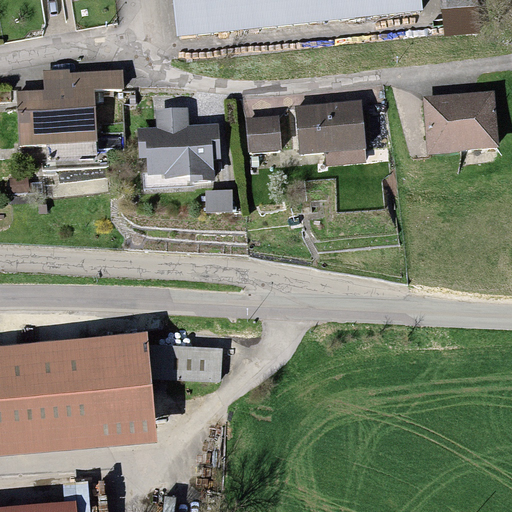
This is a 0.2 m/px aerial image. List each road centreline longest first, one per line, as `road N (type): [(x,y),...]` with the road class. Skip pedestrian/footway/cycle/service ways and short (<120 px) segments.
road 1 (residential): [(0,62),(139,39),(160,83),(245,101),(433,82)]
road 2 (residential): [(362,311),(275,276),(0,262)]
road 3 (tertiary): [(362,311),(0,301)]
road 4 (track): [(141,511),(191,418),(312,309)]
road 5 (tertiary): [(511,317),(362,311)]
